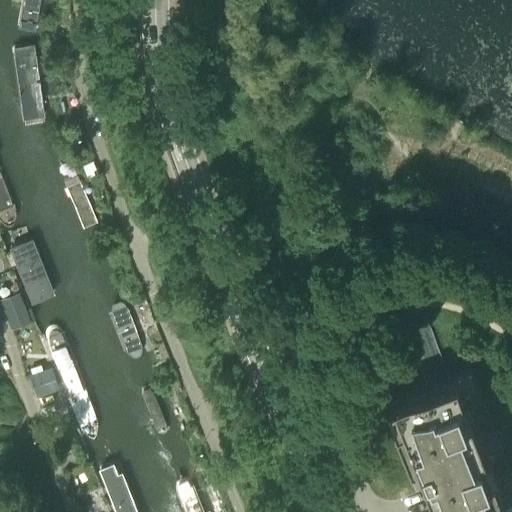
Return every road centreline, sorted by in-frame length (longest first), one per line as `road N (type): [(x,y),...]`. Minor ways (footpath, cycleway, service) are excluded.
road 1 (tertiary): [(320,511),(170,117),(154,0)]
road 2 (residential): [(238,511),(103,155),(80,70),(81,0)]
road 3 (track): [(336,347),(344,311),(370,281),(391,272),(438,270),(511,300)]
road 4 (residential): [(64,511),(0,346)]
road 5 (track): [(361,492),(336,347)]
